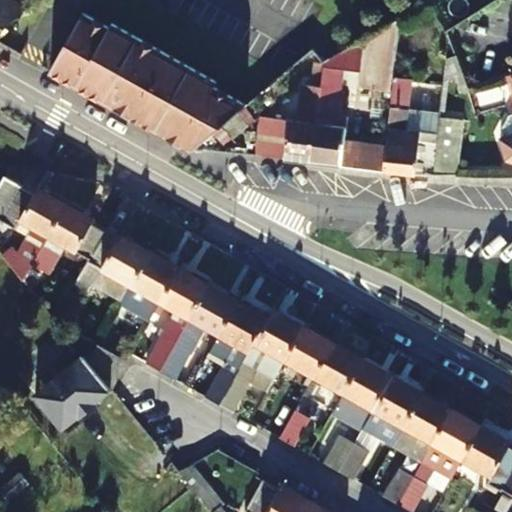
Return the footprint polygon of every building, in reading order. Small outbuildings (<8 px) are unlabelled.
[(0,0),(0,29),(13,20),(30,6),(25,0),(24,0),(17,6),(5,0),(0,0)] [(50,73),(193,149),(248,104),(214,84),(217,80),(111,23),(108,28),(82,14),(50,73)] [(393,76),(398,16),(344,49),(343,61),(340,80),(393,76)] [(340,80),(343,61),(344,49),(324,61),(320,87),(310,162),(382,171),(385,145),(343,140),(345,128),(333,126),(340,80)] [(439,116),(441,94),(427,92),(422,92),(418,132),(404,130),(409,78),(393,76),(385,145),(382,171),(432,175),(433,172),(439,116)] [(428,82),(427,92),(441,94),(442,84),(428,82)] [(310,162),(320,87),(304,86),(300,121),(266,118),(262,156),(310,162)] [(511,115),(509,116),(501,127),(504,137),(497,139),(503,161),(511,164),(511,115)] [(461,118),(439,116),(433,172),(452,173),(454,148),(458,148),(461,118)] [(21,187),(3,177),(0,182),(0,220),(2,222),(21,187)] [(47,236),(64,205),(37,189),(34,194),(21,187),(2,222),(15,228),(19,221),(47,236)] [(64,205),(47,236),(90,259),(104,234),(91,226),(93,221),(64,205)] [(131,287),(150,253),(120,236),(117,241),(104,234),(90,259),(88,263),(131,287)] [(22,280),(30,266),(14,249),(4,258),(22,280)] [(150,253),(131,287),(160,303),(178,269),(150,253)] [(148,363),(161,370),(208,285),(178,269),(160,303),(177,312),(172,321),(161,342),(148,363)] [(175,378),(203,327),(220,336),(239,302),(208,285),(161,370),(175,378)] [(207,396),(222,404),(269,319),(239,302),(220,336),(212,350),(227,359),(207,396)] [(287,361),(307,325),(276,308),(269,319),(222,404),(235,411),(260,367),(278,378),(287,361)] [(317,377),(337,341),(307,325),(287,361),(317,377)] [(337,341),(317,377),(346,394),(366,358),(337,341)] [(129,361),(99,345),(90,361),(113,389),(129,361)] [(90,361),(84,354),(70,366),(66,362),(47,378),(50,382),(35,395),(64,430),(71,431),(100,407),(96,403),(113,389),(90,361)] [(366,429),(396,374),(366,358),(346,394),(335,412),(366,429)] [(396,374),(366,429),(395,446),(425,391),(396,374)] [(423,462),(454,407),(425,391),(395,446),(423,462)] [(464,460),(484,424),(454,407),(423,462),(453,479),(464,460)] [(296,445),(312,418),(298,410),(283,438),(296,445)] [(506,484),(511,473),(511,446),(511,444),(511,439),(484,424),(464,460),(506,484)] [(327,463),(342,471),(358,443),(344,435),(327,463)] [(357,479),(373,450),(358,443),(342,471),(357,479)] [(189,465),(181,471),(205,501),(213,495),(189,465)] [(385,495),(400,503),(416,474),(402,466),(385,495)] [(414,511),(430,482),(416,474),(400,503),(414,511)] [(263,481),(246,511),(308,511),(314,501),(282,483),(278,490),(263,481)] [(213,495),(205,501),(212,509),(220,503),(224,500),(217,492),(213,495)] [(333,511),(314,501),(308,511),(333,511)] [(227,511),(220,503),(212,509),(214,511),(227,511)] [(461,511),(483,511),(467,503),(461,511)]
